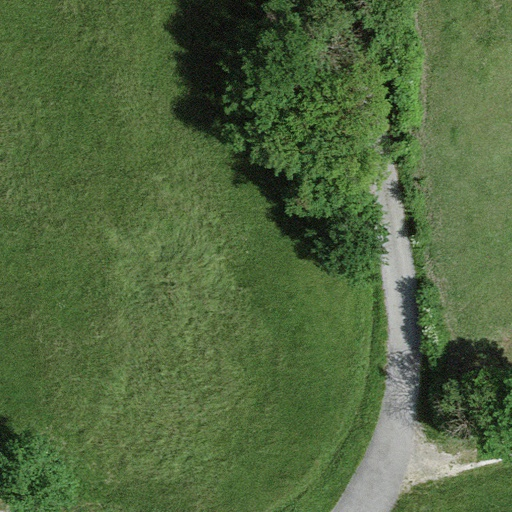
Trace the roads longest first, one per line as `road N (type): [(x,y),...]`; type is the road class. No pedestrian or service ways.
road 1 (track): [(351,0),(404,268),(407,353),(391,432),(362,511)]
road 2 (track): [(371,486),(511,446)]
